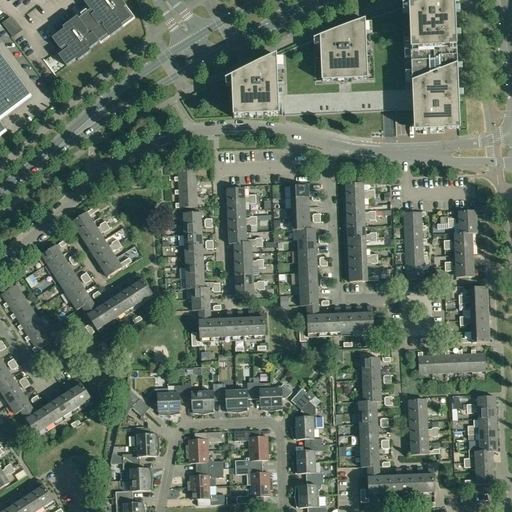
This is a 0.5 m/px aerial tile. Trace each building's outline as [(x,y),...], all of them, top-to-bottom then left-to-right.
[(91,52),(89,50),(99,42),(99,41),(108,35),(109,36),(110,38),(123,28),(121,26),(131,19),(124,9),(126,7),(120,0),(83,0),(82,1),(90,11),(79,19),(77,17),(62,28),(64,30),(52,39),(60,50),(61,49),(63,52),(58,56),(66,67),(76,60),(78,62),(91,52)] [(428,0),(420,2),(409,6),(412,83),(414,133),(460,131),(459,98),(463,97),(463,92),(458,92),(457,71),(462,71),(461,66),(457,66),(457,63),(461,63),(461,57),(457,58),(456,38),(460,37),(460,32),(456,32),(455,15),(459,15),(459,9),(455,10),(455,7),(459,7),(459,1),(454,1),(454,0),(428,0)] [(368,80),(365,20),(354,24),(343,29),(331,33),(320,37),(322,82),(342,81),(342,85),(348,85),(348,81),(368,80)] [(17,24),(7,31),(13,38),(22,31),(17,24)] [(0,137),(6,133),(0,124),(0,121),(31,97),(0,56),(0,137)] [(279,116),(278,93),(282,93),(282,87),(278,88),(277,56),(265,61),(254,67),(243,72),(232,78),(225,82),(226,87),(232,87),(233,118),(279,116)] [(196,168),(178,168),(178,178),(174,178),(175,182),(178,182),(196,182),(196,168)] [(197,195),(196,182),(178,182),(179,191),(175,191),(175,195),(178,195),(179,195),(197,195)] [(345,185),(346,196),(364,195),(363,184),(345,185)] [(290,188),(291,198),(308,198),(308,187),(290,188)] [(226,190),(227,201),(245,200),(244,189),(226,190)] [(197,195),(179,195),(179,204),(176,204),(176,209),(197,208),(197,195)] [(364,206),(364,195),(346,196),(346,207),(364,206)] [(309,209),(308,198),(291,198),(291,209),(309,209)] [(245,211),(245,200),(227,201),(227,212),(245,211)] [(364,206),(346,207),(347,218),(365,217),(364,206)] [(309,220),(309,209),(291,209),(292,220),(309,220)] [(89,211),(87,213),(72,222),(78,232),(93,222),(89,217),(93,214),(91,214),(89,211)] [(246,222),(245,211),(227,212),(228,223),(246,222)] [(458,214),(459,224),(476,223),(475,212),(458,213),(458,214)] [(183,215),(184,225),(202,224),(201,213),(184,214),(183,215)] [(404,214),(404,227),(422,227),(422,218),(425,217),(425,213),(416,213),(404,214)] [(365,228),(365,217),(347,218),(347,229),(365,228)] [(297,229),(297,231),(310,230),(315,230),(310,230),(309,220),(292,220),(292,230),(297,229)] [(97,229),(93,222),(78,232),(84,241),(101,230),(100,227),(97,229)] [(246,233),(246,222),(228,223),(228,234),(246,233)] [(477,235),(476,223),(459,224),(459,234),(472,235),(477,235)] [(202,235),(202,224),(184,225),(184,236),(202,235)] [(404,227),(405,241),(423,240),(422,231),(426,231),(426,227),(422,227),(404,227)] [(365,228),(347,229),(348,240),(366,239),(365,228)] [(100,234),(103,233),(101,230),(84,241),(90,250),(104,241),(100,234)] [(315,241),(315,230),(310,230),(297,231),(298,242),(315,241)] [(247,244),(246,233),(228,234),(229,245),(234,245),(247,244)] [(472,245),(472,235),(459,234),(454,235),(455,246),(472,245)] [(203,246),(202,235),(184,236),(185,247),(203,246)] [(366,250),(366,239),(348,240),(348,251),(366,250)] [(405,241),(405,254),(423,253),(423,244),(426,244),(426,240),(423,240),(405,241)] [(96,260),(113,248),(112,246),(109,248),(104,241),(90,250),(96,260)] [(316,252),(315,241),(298,242),(298,253),(316,252)] [(251,243),(247,244),(234,245),(229,245),(234,245),(234,256),(252,255),(251,243)] [(473,256),(472,245),(455,246),(455,257),(473,256)] [(56,246),(41,256),(47,265),(62,256),(56,246)] [(203,246),(185,247),(185,258),(203,257),(203,246)] [(115,251),(113,248),(96,260),(102,269),(116,259),(112,253),(115,251)] [(366,250),(348,251),(349,261),(367,261),(366,250)] [(316,263),(316,252),(298,253),(299,264),(316,263)] [(405,254),(406,267),(424,267),(423,257),(427,257),(427,253),(423,253),(405,254)] [(252,266),(252,255),(234,256),(235,267),(252,266)] [(62,256),(47,265),(53,274),(68,265),(62,256)] [(473,267),(473,256),(455,257),(456,268),(473,267)] [(204,268),(203,257),(185,258),(186,269),(204,268)] [(120,265),(116,259),(102,269),(108,278),(125,267),(123,264),(124,262),(120,265)] [(123,264),(125,267),(132,263),(131,262),(129,259),(124,262),(123,264)] [(367,272),(367,261),(349,261),(349,272),(367,272)] [(299,264),(299,275),(317,274),(316,263),(299,264)] [(68,265),(53,274),(59,284),(74,274),(68,265)] [(252,266),(235,267),(235,277),(253,277),(252,266)] [(427,266),(424,267),(406,267),(406,281),(416,281),(424,280),(424,270),(427,270),(427,266)] [(473,267),(456,268),(456,279),(474,278),(473,267)] [(204,279),(204,268),(186,269),(186,280),(204,279)] [(368,283),(367,272),(349,272),(350,283),(368,283)] [(81,279),(83,282),(89,277),(87,273),(82,277),(81,279)] [(74,274),(59,284),(65,293),(80,283),(74,274)] [(317,285),(317,274),(299,275),(300,286),(317,285)] [(87,317),(97,332),(153,296),(139,275),(135,278),(139,284),(134,287),(130,281),(126,284),(130,290),(125,293),(121,287),(116,290),(120,296),(116,299),(112,293),(108,295),(111,301),(106,304),(105,302),(101,305),(102,306),(103,307),(97,310),(96,308),(92,311),(93,313),(87,317)] [(253,288),(253,277),(235,277),(235,288),(253,288)] [(204,279),(186,280),(187,291),(191,291),(204,290),(209,290),(209,289),(204,289),(204,279)] [(80,283),(65,293),(71,302),(86,292),(80,283)] [(300,286),(300,297),(318,296),(317,285),(300,286)] [(6,304),(3,306),(6,309),(9,307),(24,297),(16,286),(1,295),(6,304)] [(254,299),(253,288),(235,288),(236,299),(254,299)] [(470,300),(487,300),(487,289),(469,289),(470,300)] [(210,301),(209,290),(204,290),(191,291),(187,291),(191,291),(192,301),(210,301)] [(86,292),(71,302),(77,311),(82,308),(86,315),(92,311),(96,308),(86,292)] [(94,300),(101,296),(98,292),(93,295),(93,297),(94,300)] [(318,308),(318,296),(300,297),(301,308),(307,307),(307,309),(307,315),(314,315),(319,315),(318,308)] [(31,308),(24,297),(9,307),(14,315),(10,317),(13,320),(16,318),(31,308)] [(280,298),(280,308),(288,307),(287,298),(280,298)] [(487,300),(470,300),(470,311),(488,311),(487,300)] [(199,319),(205,319),(210,319),(210,301),(192,301),(192,312),(198,312),(199,319)] [(351,315),(350,308),(346,308),(346,316),(340,316),(340,309),(335,309),(335,316),(330,316),(330,315),(330,314),(326,314),(324,314),(324,317),(319,317),(319,315),(314,315),(313,317),(307,317),(308,335),(374,332),(372,307),(367,308),(367,315),(362,315),(362,308),(356,308),(357,315),(351,315)] [(38,319),(31,308),(16,318),(21,326),(18,328),(20,331),(23,329),(38,319)] [(488,311),(470,311),(471,322),(488,321),(488,311)] [(265,337),(264,312),(259,312),(259,319),(254,320),(253,312),(248,313),(248,320),(243,320),(243,313),(237,313),(238,320),(232,320),(232,313),(227,313),(227,321),(221,321),(221,318),(216,319),(216,321),(210,321),(210,319),(205,319),(205,322),(199,322),(199,340),(265,337)] [(27,342),(30,340),(45,331),(38,319),(23,329),(28,337),(25,339),(27,342)] [(488,321),(471,322),(471,333),(489,332),(488,321)] [(94,333),(89,326),(85,328),(90,336),(94,333)] [(304,329),(299,330),(300,343),(308,342),(308,338),(305,338),(304,329)] [(53,342),(45,331),(30,340),(35,348),(32,350),(34,354),(53,342)] [(471,333),(472,344),(489,343),(489,332),(471,333)] [(196,343),(196,334),(191,334),(192,347),(200,347),(200,343),(196,343)] [(459,374),(472,373),(471,355),(462,355),(462,351),(458,352),(458,356),(459,374)] [(486,372),(485,354),(476,355),(475,351),(471,351),(471,355),(472,373),(486,372)] [(446,374),(459,374),(458,356),(449,356),(449,352),(445,352),(445,356),(446,374)] [(419,375),(432,375),(432,357),(422,357),(422,353),(418,353),(419,375)] [(432,375),(446,374),(445,356),(436,356),(435,353),(432,353),(432,357),(432,375)] [(361,360),(362,370),(380,370),(379,359),(361,360)] [(0,386),(13,379),(7,370),(0,374),(0,386)] [(380,380),(380,370),(362,370),(362,381),(380,380)] [(18,388),(13,379),(0,386),(0,391),(3,397),(18,388)] [(35,413),(31,416),(32,418),(26,421),(36,436),(78,408),(91,400),(78,379),(73,382),(77,388),(72,391),(69,385),(64,388),(68,394),(63,397),(59,391),(55,394),(59,400),(54,403),(50,397),(46,400),(50,406),(45,409),(44,407),(40,409),(41,412),(36,415),(35,413)] [(362,381),(363,392),(381,391),(380,380),(362,381)] [(271,413),(270,388),(270,390),(259,391),(259,383),(253,384),(254,397),(260,397),(260,409),(261,408),(261,411),(260,411),(271,413)] [(173,394),(168,395),(169,417),(180,415),(180,414),(179,414),(179,412),(180,412),(179,400),(185,400),(185,384),(185,387),(174,387),(173,394)] [(191,384),(185,384),(185,400),(191,400),(192,411),(193,414),(192,414),(203,416),(202,391),(191,391),(191,384)] [(248,398),(254,397),(253,384),(247,384),(247,391),(236,392),(237,414),(248,412),(248,411),(248,409),(248,398)] [(214,399),(220,399),(219,385),(213,385),(213,393),(203,393),(202,391),(203,416),(214,413),(213,411),(214,410),(214,399)] [(225,385),(219,385),(220,399),(225,398),(226,410),(227,410),(227,412),(226,412),(226,413),(237,414),(236,392),(225,392),(225,385)] [(281,387),(270,388),(271,413),(282,411),(282,410),(282,408),(282,400),(286,399),(292,393),(283,385),(281,387)] [(9,406),(24,397),(18,388),(3,397),(9,406)] [(169,417),(168,395),(158,395),(157,393),(155,390),(147,399),(153,405),(157,405),(158,413),(158,415),(158,416),(169,417)] [(305,395),(306,394),(302,390),(291,402),(295,406),(305,395)] [(381,403),(381,391),(363,392),(363,403),(376,403),(381,403)] [(292,419),(291,430),(316,429),(315,408),(310,403),(314,398),(309,393),(306,396),(305,395),(295,406),(301,411),(302,411),(306,415),(306,418),(295,419),(293,420),(293,419),(292,419)] [(40,401),(37,396),(32,400),(31,402),(33,405),(40,401)] [(25,419),(31,416),(35,413),(32,409),(24,397),(9,406),(15,416),(21,413),(25,419)] [(477,410),(495,409),(495,398),(477,399),(477,410)] [(149,409),(149,408),(139,400),(135,404),(145,414),(149,409)] [(409,401),(409,408),(409,413),(430,412),(430,408),(426,409),(426,401),(416,401),(409,401)] [(359,414),(376,413),(376,403),(381,403),(376,403),(363,403),(358,403),(359,414)] [(141,418),(145,414),(135,404),(131,409),(141,418)] [(477,410),(478,421),(496,420),(495,409),(477,410)] [(409,413),(409,424),(427,423),(426,414),(430,414),(430,412),(409,413)] [(377,424),(376,413),(359,414),(359,425),(377,424)] [(475,432),(496,431),(496,420),(478,421),(478,428),(475,429),(475,432)] [(78,421),(71,425),(72,427),(73,429),(80,425),(78,421)] [(427,423),(409,424),(410,435),(431,434),(431,430),(427,430),(427,423)] [(360,435),(377,434),(377,424),(359,425),(360,435)] [(308,441),(308,447),(324,446),(321,446),(321,440),(314,440),(313,430),(316,429),(291,430),(293,441),(294,441),(296,440),(296,441),(308,441)] [(479,434),(479,442),(497,442),(496,431),(475,432),(475,434),(479,434)] [(249,450),(271,449),(271,447),(270,447),(270,443),(268,443),(267,438),(261,438),(261,432),(234,433),(234,443),(249,442),(249,450)] [(30,433),(26,436),(33,447),(40,443),(38,439),(37,440),(35,441),(30,433)] [(186,453),(208,452),(207,444),(222,443),(221,433),(194,434),(194,441),(188,441),(189,447),(186,447),(186,450),(186,453)] [(378,446),(377,434),(360,435),(360,446),(378,446)] [(410,435),(410,445),(428,445),(428,437),(431,436),(431,434),(410,435)] [(150,436),(134,436),(135,447),(160,446),(157,435),(157,436),(154,436),(154,435),(150,436)] [(475,453),(497,452),(497,442),(479,442),(479,453),(476,453),(475,453)] [(428,445),(410,445),(411,457),(416,457),(428,456),(428,445)] [(160,446),(135,447),(135,448),(137,448),(137,458),(155,458),(155,457),(158,457),(160,446)] [(294,453),(292,464),(315,463),(314,452),(324,452),(324,446),(308,447),(308,452),(297,453),(297,454),(294,454),(294,453)] [(360,456),(378,456),(378,446),(360,446),(360,456)] [(235,469),(262,468),(262,462),(268,462),(268,456),(271,456),(270,452),(271,452),(271,449),(249,450),(249,459),(246,459),(246,461),(235,462),(235,469)] [(208,461),(208,452),(186,453),(186,456),(187,456),(187,460),(189,459),(189,465),(195,465),(196,471),(223,470),(223,462),(212,463),(211,461),(208,461)] [(471,461),(471,464),(493,463),(492,453),(497,453),(497,452),(475,453),(475,461),(471,461)] [(374,476),(379,476),(379,468),(378,456),(360,456),(361,469),(367,468),(367,476),(374,476)] [(315,474),(315,463),(292,464),(295,475),(298,475),(309,475),(309,481),(323,480),(323,474),(315,474)] [(493,463),(471,464),(472,467),(475,467),(475,475),(493,474),(493,463)] [(127,471),(128,482),(153,481),(151,470),(150,470),(148,470),(136,470),(136,464),(122,465),(123,471),(127,471)] [(262,468),(235,469),(235,476),(247,476),(247,478),(250,478),(251,486),(272,485),(272,483),(272,479),(269,479),(269,474),(263,474),(262,468)] [(412,477),(412,470),(406,470),(407,477),(401,478),(400,470),(395,470),(395,478),(390,478),(390,476),(385,476),(385,478),(379,478),(379,476),(374,476),(374,479),(368,479),(368,497),(416,495),(434,494),(433,468),(428,469),(428,476),(422,476),(422,469),(417,470),(417,477),(413,477),(412,477)] [(187,486),(187,489),(209,488),(209,480),(223,479),(223,470),(196,471),(196,477),(190,477),(190,483),(188,483),(188,486),(187,486)] [(5,477),(8,475),(6,473),(0,477),(0,490),(10,485),(5,477)] [(493,485),(493,474),(475,475),(476,486),(493,485)] [(295,487),(294,498),(319,497),(316,497),(316,486),(323,486),(323,480),(309,481),(309,487),(298,487),(298,488),(296,488),(296,487),(295,487)] [(153,481),(128,482),(128,493),(115,493),(116,499),(129,499),(129,493),(149,492),(149,491),(151,491),(151,492),(152,492),(153,481)] [(38,511),(53,502),(40,482),(36,484),(40,490),(35,493),(31,487),(27,490),(31,496),(28,498),(26,499),(22,493),(18,496),(22,502),(17,505),(13,499),(8,502),(12,508),(9,510),(8,511),(4,505),(0,507),(0,508),(2,511),(38,511)] [(272,485),(251,486),(251,495),(247,495),(248,497),(236,498),(237,505),(264,504),(264,498),(270,498),(270,492),(272,492),(272,488),(273,488),(272,485)] [(209,488),(187,489),(187,492),(188,492),(188,496),(191,495),(191,501),(197,501),(197,507),(225,506),(224,496),(210,497),(209,488)] [(361,491),(360,491),(361,504),(369,504),(369,500),(366,500),(365,500),(365,491),(361,491)] [(319,508),(319,497),(294,498),(296,509),(297,509),(299,509),(311,509),(310,511),(326,511),(326,508),(319,508)] [(129,505),(129,499),(116,499),(116,505),(121,505),(121,511),(145,511),(144,504),(143,504),(143,505),(141,505),(141,504),(129,505)]
